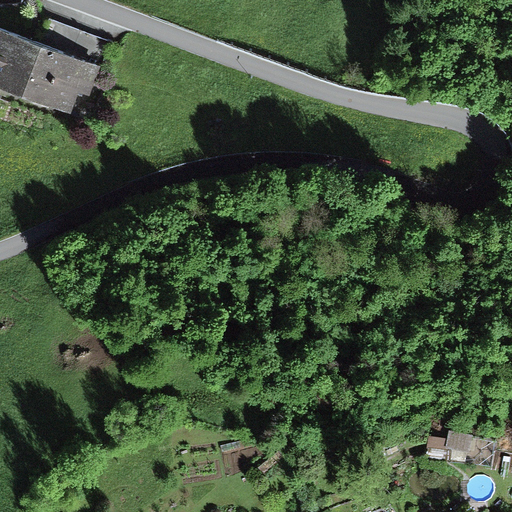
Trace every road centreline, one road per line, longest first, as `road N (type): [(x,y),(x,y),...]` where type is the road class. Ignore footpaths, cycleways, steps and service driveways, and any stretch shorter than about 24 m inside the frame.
road 1 (residential): [(76,0),(370,108),(479,129),(496,171),(481,199),(465,209),(309,167),(185,172),(0,249)]
road 2 (motorway): [(511,453),(23,511)]
